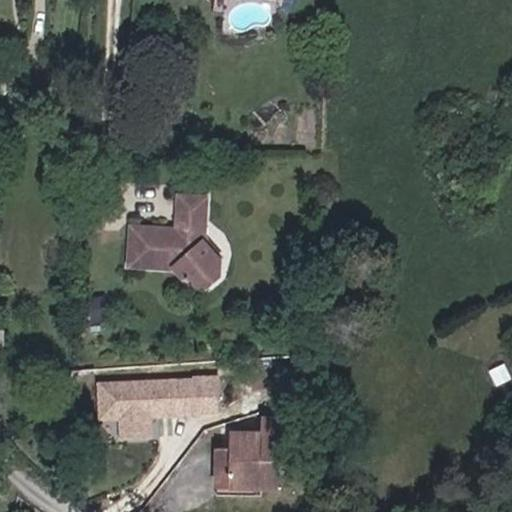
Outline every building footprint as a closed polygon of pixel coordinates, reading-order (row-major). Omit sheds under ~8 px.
[(207,208),(209,168),(180,167),(179,190),(181,193),(182,197),(181,201),(179,203),(175,204),(171,203),(168,200),(167,197),(145,196),(133,195),(133,234),(173,235),(193,256),(205,255),(207,214),(207,208)] [(205,255),(221,244),(223,229),(212,215),(207,208),(207,214),(205,255)] [(108,289),(105,266),(90,268),(93,291),(108,289)] [(121,391),(121,357),(102,356),(101,391),(121,391)] [(151,412),(151,392),(196,392),(196,357),(121,357),(121,391),(120,412),(151,412)] [(216,447),(214,486),(265,488),(265,480),(283,481),(282,463),(266,463),(267,431),(242,429),(241,448),(216,447)] [(265,488),(214,486),(213,497),(264,499),(265,488)]
